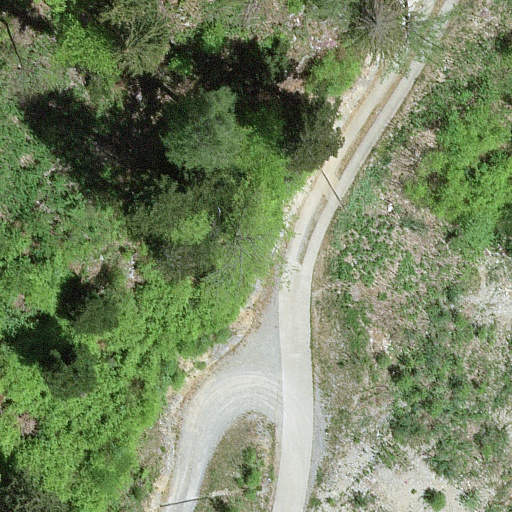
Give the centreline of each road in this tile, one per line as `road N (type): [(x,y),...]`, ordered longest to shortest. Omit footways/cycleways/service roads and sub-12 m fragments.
road 1 (track): [(292,511),(300,433),(295,394),(279,367),(297,257),(435,0)]
road 2 (track): [(170,511),(204,416),(223,390),(251,372),(279,367)]
